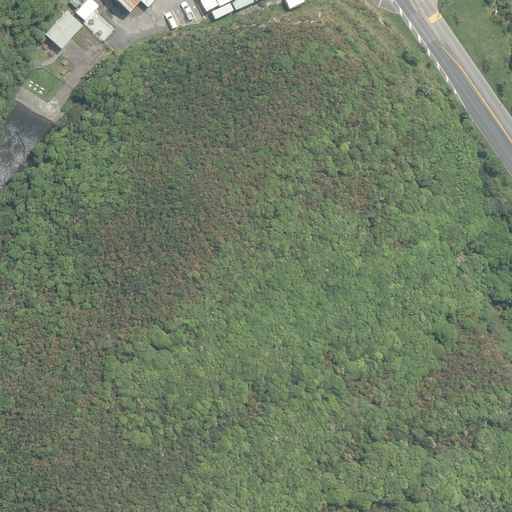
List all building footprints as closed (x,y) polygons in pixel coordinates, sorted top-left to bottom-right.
[(84,0),(74,12),(84,21),(97,4),(92,0),(84,0)] [(114,0),(127,11),(137,0),(139,0),(147,7),(152,0),(114,0)] [(207,10),(214,6),(210,0),(201,0),(201,4),(203,8),(207,10)] [(258,12),(277,5),(274,0),(268,0),(255,5),(258,12)] [(283,0),(288,9),(303,1),(302,0),(283,0)] [(239,16),(254,14),(253,5),(237,7),(239,16)] [(44,35),(60,49),(81,25),(65,11),(44,35)] [(86,23),(104,39),(112,31),(94,15),(86,23)] [(149,37),(141,27),(129,37),(137,47),(149,37)] [(52,123),(72,88),(33,66),(13,102),(52,123)]
